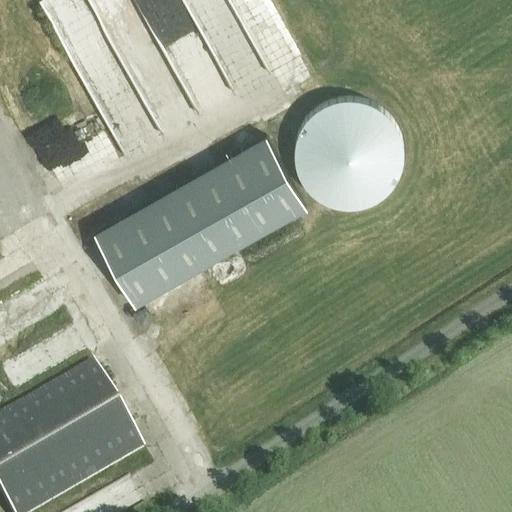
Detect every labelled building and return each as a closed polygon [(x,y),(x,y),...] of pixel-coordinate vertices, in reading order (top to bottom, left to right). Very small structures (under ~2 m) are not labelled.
[(235,0),(49,0),(87,75),(126,56),(134,71),(175,50),(182,65),(212,50),(220,66),(259,47),(235,0)] [(312,104),(313,197),(411,195),(410,117),(356,118),(355,103),(312,104)] [(49,138),(59,153),(75,143),(64,127),(49,138)] [(134,305),(307,207),(266,133),(93,231),(134,305)] [(0,323),(0,347),(10,342),(0,323)] [(93,361),(0,414),(0,492),(11,511),(32,511),(144,447),(93,361)]
